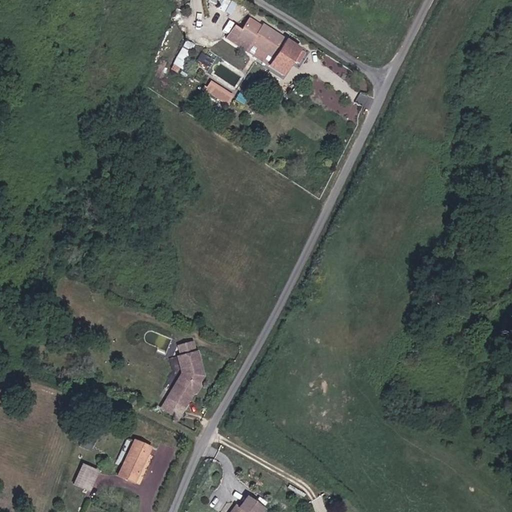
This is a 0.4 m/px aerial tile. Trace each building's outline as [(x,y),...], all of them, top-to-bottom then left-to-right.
[(216,29),(223,33),(238,8),(223,0),(207,0),(207,1),(226,12),(216,29)] [(227,40),(283,76),(300,50),(250,18),(241,32),(235,28),(227,40)] [(181,66),(189,52),(183,48),(174,63),(181,66)] [(211,81),(205,90),(227,104),(233,96),(211,81)] [(466,174),(471,176),(474,170),(468,167),(466,174)] [(194,341),(179,345),(181,355),(179,355),(182,373),(162,408),(181,417),(193,393),(197,392),(202,386),(200,382),(205,375),(199,350),(197,351),(194,341)] [(126,452),(131,439),(126,437),(121,450),(126,452)] [(134,439),(118,475),(136,483),(152,447),(134,439)] [(89,490),(99,471),(85,465),(76,483),(89,490)]
